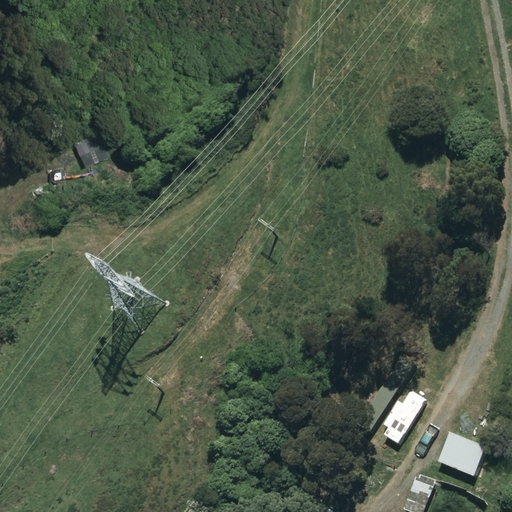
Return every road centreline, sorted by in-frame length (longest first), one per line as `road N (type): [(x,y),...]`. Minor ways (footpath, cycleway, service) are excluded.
road 1 (track): [(299,0),(273,92),(243,158),(187,209),(40,279),(0,353)]
road 2 (track): [(138,232),(0,249)]
